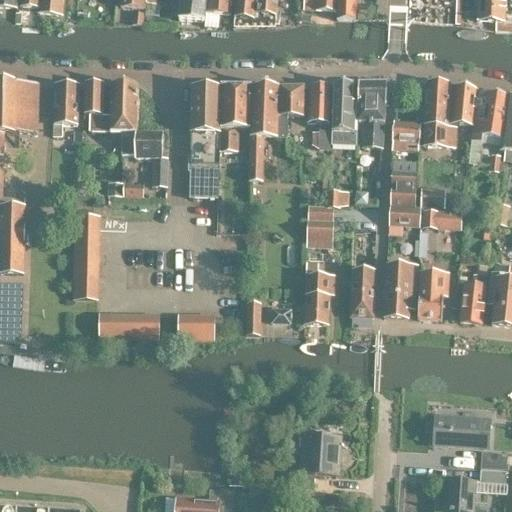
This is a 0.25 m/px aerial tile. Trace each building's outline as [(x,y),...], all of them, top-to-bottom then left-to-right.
[(16,0),(0,0),(0,8),(16,10),(16,0)] [(39,0),(20,0),(20,9),(39,10),(39,0)] [(63,0),(40,0),(39,13),(62,15),(63,0)] [(76,0),(67,0),(66,12),(75,13),(77,0),(76,0)] [(143,11),(144,0),(121,0),(120,9),(143,11)] [(203,22),(205,0),(180,0),(178,21),(203,22)] [(205,0),(203,22),(204,23),(204,28),(217,28),(218,16),(230,17),(231,0),(205,0)] [(236,0),(234,20),(234,28),(274,29),(275,18),(276,0),(236,0)] [(307,0),(308,11),(335,13),(336,0),(307,0)] [(337,0),(336,22),(354,22),(354,0),(337,0)] [(503,23),(503,0),(477,0),(477,22),(495,23),(495,32),(511,33),(511,24),(503,23)] [(142,27),(143,15),(134,15),(133,26),(142,27)] [(0,275),(25,276),(26,207),(3,207),(4,134),(37,135),(37,129),(38,85),(0,82),(0,275)] [(446,149),(446,136),(447,117),(449,100),(449,86),(427,85),(425,116),(423,148),(446,149)] [(54,136),(54,138),(62,139),(63,127),(77,127),(78,86),(55,86),(54,136)] [(89,117),(89,133),(110,133),(110,118),(102,118),(103,87),(85,86),(84,117),(89,117)] [(359,86),(333,87),(330,146),(356,147),(357,123),(359,86)] [(381,150),(384,86),(359,86),(357,123),(364,124),(363,149),(381,150)] [(506,98),(481,93),(477,92),(449,86),(449,100),(451,100),(449,126),(473,128),(472,135),(501,141),(506,98)] [(122,134),(136,135),(137,87),(111,87),(110,118),(110,133),(122,134)] [(327,145),(328,125),(330,87),(308,88),(307,125),(318,125),(318,145),(327,145)] [(217,200),(219,88),(192,88),(190,156),(189,156),(188,173),(190,173),(190,200),(217,200)] [(250,88),(221,88),(220,154),(237,154),(238,130),(250,130),(250,88)] [(278,88),(252,88),(249,183),(261,183),(263,139),(277,139),(277,117),(278,88)] [(277,117),(277,139),(286,139),(287,118),(302,118),(303,88),(279,88),(278,117),(277,117)] [(511,99),(507,98),(500,153),(504,153),(504,162),(511,163),(511,99)] [(392,151),(393,151),(406,152),(406,143),(418,144),(419,125),(394,124),(392,151)] [(136,135),(122,134),(122,158),(135,158),(135,161),(153,162),(153,185),(164,185),(164,160),(162,160),(162,135),(136,135)] [(498,171),(500,154),(491,153),(489,170),(498,171)] [(416,166),(392,165),(391,180),(415,181),(416,166)] [(499,171),(497,171),(497,181),(507,182),(508,171),(499,170),(499,171)] [(390,189),(391,189),(390,209),(414,210),(415,181),(391,180),(390,189)] [(112,185),(111,198),(121,198),(122,185),(112,185)] [(124,187),(123,198),(143,199),(143,187),(124,187)] [(327,189),(325,209),(333,209),(339,210),(340,190),(327,189)] [(433,191),(421,191),(420,209),(444,210),(445,198),(433,197),(433,191)] [(308,208),(307,249),(319,249),(319,245),(332,246),(333,209),(325,209),(308,208)] [(420,210),(414,210),(390,209),(389,227),(419,228),(420,210)] [(494,212),(492,225),(500,226),(502,213),(494,212)] [(436,230),(437,214),(422,213),(422,229),(436,230)] [(99,219),(95,219),(75,218),(75,230),(99,231),(99,219)] [(75,242),(99,243),(99,231),(75,230),(75,242)] [(74,254),(98,255),(99,243),(75,242),(74,254)] [(74,266),(98,267),(98,255),(74,254),(74,266)] [(328,297),(333,297),(334,277),(317,276),(317,265),(306,264),(304,326),(327,326),(328,297)] [(74,278),(98,279),(98,267),(74,266),(74,278)] [(408,321),(408,311),(415,312),(417,267),(387,266),(384,320),(408,321)] [(511,268),(509,268),(508,276),(491,274),(487,306),(493,307),(491,327),(511,328),(511,268)] [(375,272),(374,272),(352,271),(350,319),(372,320),(375,272)] [(440,323),(442,297),(447,298),(448,273),(420,272),(417,322),(440,323)] [(459,324),(481,326),(486,278),(477,277),(476,286),(464,285),(459,324)] [(74,290),(98,291),(98,279),(74,278),(74,290)] [(98,291),(74,290),(73,302),(97,303),(98,291)] [(260,306),(247,306),(246,337),(259,338),(260,306)] [(271,311),(270,326),(291,327),(291,312),(271,311)] [(111,341),(111,317),(99,317),(99,341),(111,341)] [(111,317),(111,341),(123,341),(123,317),(111,317)] [(123,317),(123,341),(135,341),(135,317),(123,317)] [(135,317),(135,341),(147,341),(147,317),(135,317)] [(147,317),(147,341),(159,342),(159,318),(147,317)] [(190,342),(190,318),(178,318),(178,342),(190,342)] [(190,318),(190,342),(202,342),(202,318),(190,318)] [(202,318),(202,342),(214,342),(215,318),(202,318)] [(435,419),(433,447),(477,450),(488,451),(490,423),(479,422),(435,419)] [(314,477),(338,478),(341,438),(302,435),(299,475),(289,474),(288,487),(314,489),(314,477)] [(481,471),(505,473),(507,457),(482,455),(481,471)] [(511,511),(511,475),(480,473),(480,485),(507,487),(505,511),(511,511)] [(245,475),(231,475),(230,486),(244,487),(245,475)] [(474,506),(476,484),(445,482),(443,511),(485,511),(486,507),(474,506)] [(231,511),(233,494),(209,492),(209,502),(175,500),(174,511),(231,511)]
